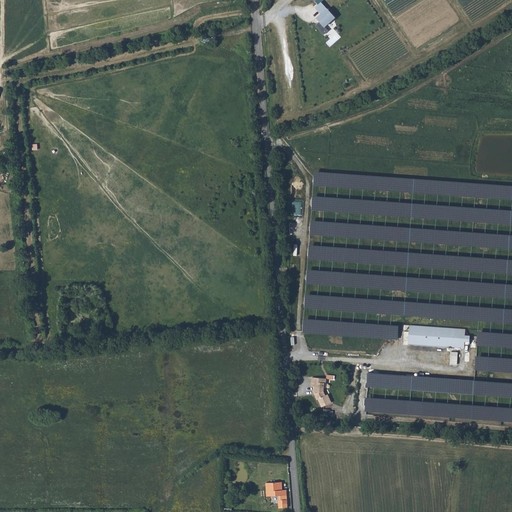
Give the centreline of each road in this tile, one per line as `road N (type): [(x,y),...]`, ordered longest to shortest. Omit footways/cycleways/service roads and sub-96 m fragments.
road 1 (unclassified): [(299,511),(257,0)]
road 2 (track): [(294,428),(511,447)]
